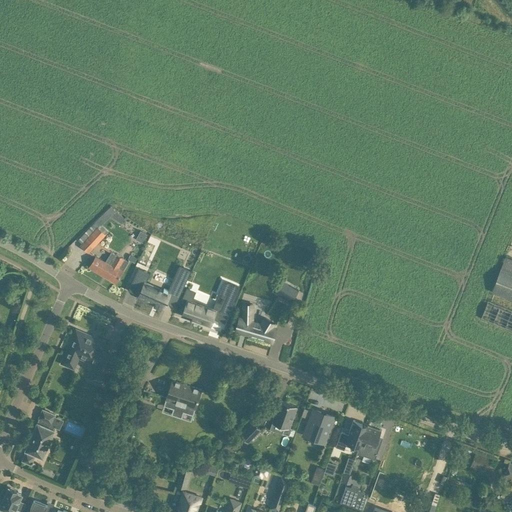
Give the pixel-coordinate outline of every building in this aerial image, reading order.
[(125,218),(116,210),(116,211),(110,206),(78,239),(79,240),(83,243),(81,245),(89,251),(95,244),(105,234),(108,231),(102,225),(111,216),(121,223),(125,218)] [(136,239),(143,243),(148,234),(140,230),(136,239)] [(156,240),(147,261),(171,271),(176,261),(169,258),(170,255),(166,254),(169,246),(156,240)] [(106,262),(96,256),(91,264),(108,274),(106,277),(116,283),(123,271),(128,262),(124,259),(116,254),(111,251),(106,262)] [(214,273),(221,276),(228,261),(204,251),(194,274),(210,281),(214,273)] [(135,263),(137,258),(131,255),(130,254),(128,259),(135,263)] [(511,258),(506,256),(492,289),(511,298),(511,258)] [(138,267),(131,283),(132,284),(133,280),(144,285),(138,297),(154,304),(154,305),(157,306),(158,307),(158,305),(163,308),(167,300),(175,304),(174,306),(175,306),(191,270),(186,280),(178,276),(170,293),(167,292),(168,290),(164,288),(163,290),(145,282),(148,275),(138,270),(139,267),(138,267)] [(231,284),(221,308),(229,311),(240,287),(239,287),(231,284)] [(289,285),(282,297),(291,303),(299,291),(289,285)] [(186,288),(181,300),(182,300),(187,302),(182,315),(190,318),(190,319),(191,319),(192,318),(197,320),(197,321),(208,324),(211,325),(216,309),(215,309),(191,300),(194,292),(187,288),(186,288)] [(481,318),(511,330),(511,309),(488,300),(481,318)] [(239,317),(235,331),(272,342),(276,328),(273,327),(275,324),(265,317),(261,324),(253,321),(253,304),(243,304),(243,318),(239,317)] [(104,341),(76,329),(62,362),(74,368),(79,356),(97,364),(91,379),(103,384),(115,356),(100,350),(104,341)] [(169,389),(166,399),(164,405),(173,408),(171,414),(182,418),(184,412),(193,415),(199,399),(202,389),(172,379),(169,389)] [(280,400),(272,422),(285,426),(282,433),(289,435),(292,428),(290,427),(297,406),(280,400)] [(55,414),(43,409),(39,418),(40,418),(38,422),(37,421),(33,431),(32,431),(29,439),(30,439),(26,449),(28,450),(27,452),(26,452),(23,460),(31,464),(35,455),(34,455),(35,453),(43,457),(55,429),(49,426),(50,422),(51,423),(55,414)] [(302,415),(309,417),(311,411),(305,409),(302,415)] [(314,410),(305,433),(324,440),(333,417),(314,410)] [(218,414),(214,421),(221,424),(225,417),(218,414)] [(359,450),(367,425),(353,420),(348,434),(341,431),(336,446),(342,449),(344,444),(358,449),(359,450)] [(254,422),(240,436),(247,443),(261,429),(254,422)] [(381,430),(367,425),(359,450),(358,449),(357,453),(375,459),(382,439),(379,438),(381,430)] [(398,442),(389,467),(404,473),(405,468),(422,474),(428,457),(415,453),(414,454),(411,453),(413,448),(398,442)] [(79,461),(93,467),(100,449),(86,443),(79,461)] [(486,472),(492,457),(476,451),(471,466),(486,472)] [(325,470),(334,474),(338,464),(330,460),(325,470)] [(176,486),(186,489),(191,470),(181,467),(176,486)] [(324,469),(316,467),(311,480),(319,483),(324,469)] [(431,468),(424,486),(433,489),(439,471),(431,468)] [(241,474),(238,484),(249,487),(252,478),(241,474)] [(274,497),(283,500),(290,479),(281,476),(274,497)] [(340,502),(362,510),(366,498),(362,497),(364,491),(358,489),(359,487),(352,485),(351,487),(346,485),(340,502)] [(0,506),(8,510),(7,511),(20,511),(15,510),(22,494),(17,492),(18,491),(9,487),(3,499),(1,498),(0,499),(0,506)] [(175,511),(196,511),(202,497),(183,491),(175,511)] [(231,498),(225,511),(223,511),(217,510),(215,511),(238,511),(242,502),(236,500),(231,498)] [(44,511),(47,504),(34,499),(30,508),(29,507),(26,511),(44,511)] [(305,511),(313,511),(316,506),(308,503),(305,511)]
